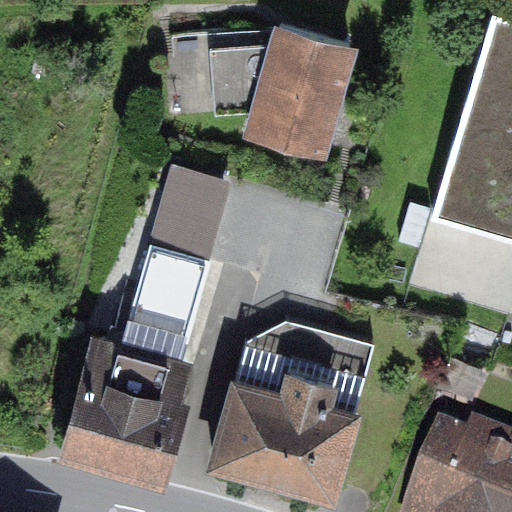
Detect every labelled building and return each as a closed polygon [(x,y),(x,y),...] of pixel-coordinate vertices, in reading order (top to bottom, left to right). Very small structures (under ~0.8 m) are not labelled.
[(329,143),(363,24),(280,0),(246,119),(329,143)] [(511,0),(498,0),(440,201),(511,222),(511,0)] [(124,326),(183,342),(232,173),(173,156),(124,326)] [(243,332),(210,454),(340,488),(382,332),(289,307),(243,332)] [(96,318),(60,442),(167,472),(194,377),(184,374),(192,345),(183,342),(124,326),(96,318)] [(511,511),(511,449),(446,423),(409,511),(511,511)]
